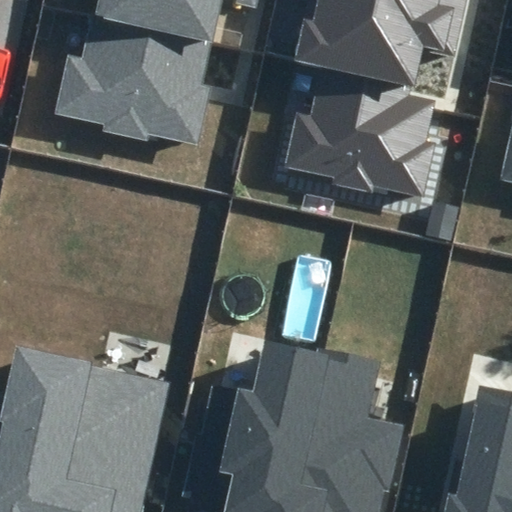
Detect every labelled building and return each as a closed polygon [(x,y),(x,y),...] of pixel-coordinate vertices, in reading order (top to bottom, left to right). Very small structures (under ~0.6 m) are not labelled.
[(93,0),(90,16),(211,43),(219,0),(247,0),(253,1),(253,0),(93,0)] [(323,67),(404,85),(413,87),(422,46),(454,53),(465,0),(310,0),(316,1),(312,20),(304,18),(295,61),(323,67)] [(211,43),(90,16),(81,57),(67,54),(54,116),(104,126),(103,134),(148,144),(149,137),(197,147),(209,91),(201,90),(211,43)] [(404,85),(323,67),(312,115),(299,112),(287,167),(337,178),(335,186),(381,196),(383,189),(424,198),(437,143),(426,140),(435,102),(402,94),(404,85)] [(511,129),(501,181),(511,182),(511,129)] [(314,350),(263,338),(251,389),(208,379),(179,503),(219,511),(377,511),(382,489),(389,491),(403,427),(369,419),(382,359),(315,344),(314,350)] [(138,511),(167,384),(90,367),(91,362),(17,346),(6,394),(0,393),(0,511),(138,511)] [(511,511),(511,395),(480,388),(456,496),(449,494),(444,511),(404,511),(400,511),(399,511),(511,511)]
